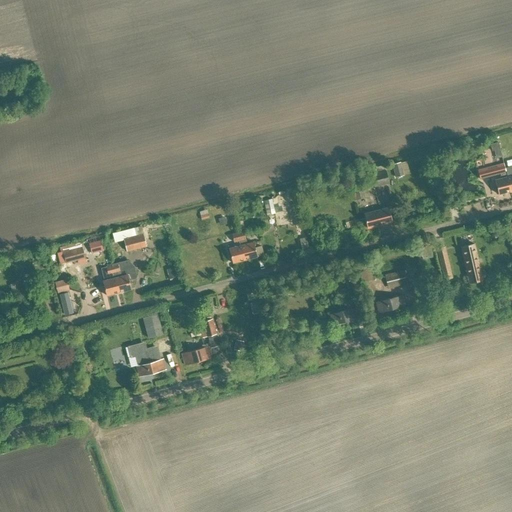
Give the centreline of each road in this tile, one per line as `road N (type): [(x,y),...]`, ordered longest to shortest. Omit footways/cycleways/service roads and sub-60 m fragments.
road 1 (unclassified): [(0,435),(511,300)]
road 2 (unclassified): [(0,341),(511,209)]
